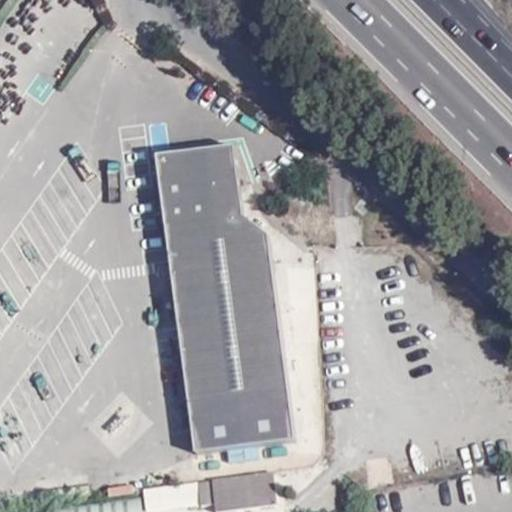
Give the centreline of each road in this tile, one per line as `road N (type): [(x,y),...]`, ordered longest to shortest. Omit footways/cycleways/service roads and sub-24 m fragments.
road 1 (residential): [(149,0),(339,140),(511,309)]
road 2 (motorway): [(365,0),(511,144)]
